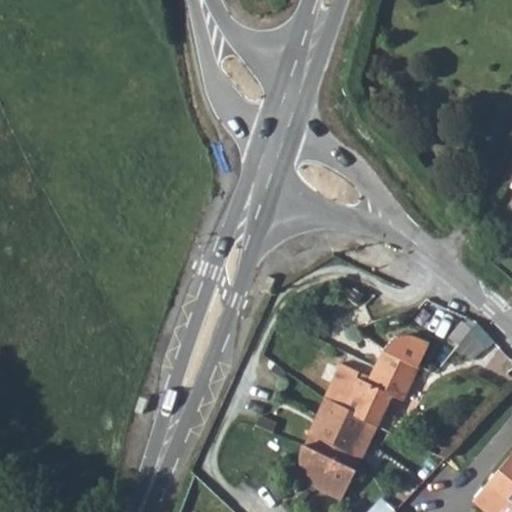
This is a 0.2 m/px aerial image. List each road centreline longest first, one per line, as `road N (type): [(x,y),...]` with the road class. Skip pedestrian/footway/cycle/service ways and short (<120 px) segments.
road 1 (secondary): [(230,267),(137,511)]
road 2 (tertiary): [(406,236),(511,322)]
road 3 (secondary): [(241,81),(254,113),(229,176),(233,207)]
road 4 (secondary): [(318,175),(294,132),(313,90),(314,64)]
